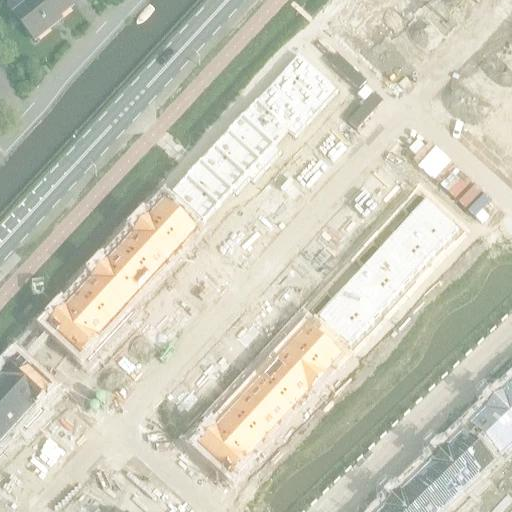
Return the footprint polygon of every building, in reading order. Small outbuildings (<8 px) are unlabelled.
[(31,0),(28,2),(24,0),(8,0),(6,6),(34,41),(51,27),(50,25),(72,8),(68,3),(71,0),(31,0)] [(351,0),(337,16),(370,46),(385,30),(386,29),(354,0),(351,0)] [(354,0),(386,29),(385,30),(392,36),(408,19),(401,12),(400,13),(386,0),(354,0)] [(386,0),(400,13),(401,12),(412,0),(386,0)] [(442,15),(435,22),(443,30),(450,22),(442,15)] [(450,22),(443,30),(451,37),(458,30),(450,22)] [(413,46),(405,54),(413,62),(421,54),(413,46)] [(511,59),(505,53),(498,60),(505,67),(511,60),(511,59)] [(421,54),(413,62),(422,69),(429,61),(421,54)] [(299,56),(283,74),(283,75),(284,74),(323,111),(339,93),(299,56)] [(283,75),(270,89),(309,126),(323,111),(284,74),(283,75)] [(481,78),(474,86),(482,93),(489,85),(481,78)] [(474,86),(467,94),(474,101),(482,93),(474,86)] [(270,89),(256,104),(288,134),(288,135),(295,141),(309,126),(270,89)] [(244,118),(242,119),(275,149),(275,148),(288,135),(288,134),(256,104),(244,118)] [(504,112),(487,130),(511,153),(511,121),(507,116),(507,115),(504,112)] [(243,117),(227,135),(228,135),(229,134),(268,170),(282,155),(275,148),(275,149),(242,119),(244,118),(243,117)] [(343,122),(336,129),(344,137),(351,129),(343,122)] [(351,129),(344,137),(352,144),(359,137),(351,129)] [(228,135),(215,149),(250,182),(250,183),(254,186),(268,170),(229,134),(228,135)] [(202,163),(201,164),(233,194),(232,195),(236,198),(250,183),(250,182),(215,149),(202,163)] [(315,151),(308,159),(316,167),(323,159),(315,151)] [(323,159),(316,167),(325,174),(332,166),(323,159)] [(202,162),(185,180),(186,180),(187,179),(219,209),(232,195),(233,194),(201,164),(202,163),(202,162)] [(186,180),(171,197),(203,226),(219,209),(187,179),(186,180)] [(288,182),(281,189),(289,197),(296,189),(288,182)] [(385,182),(378,190),(386,197),(393,190),(385,182)] [(296,189),(289,197),(297,204),(304,197),(296,189)] [(378,190),(371,198),(378,205),(386,197),(378,190)] [(419,196),(403,214),(406,218),(407,217),(442,250),(442,251),(443,251),(459,233),(419,196)] [(149,220),(148,221),(181,251),(197,233),(165,204),(149,220)] [(260,212),(253,219),(261,227),(268,219),(260,212)] [(354,216),(347,224),(355,231),(362,223),(354,216)] [(406,218),(391,235),(394,238),(395,237),(427,267),(442,251),(442,250),(407,217),(406,218)] [(268,219),(261,227),(269,234),(276,227),(268,219)] [(149,220),(133,236),(134,237),(135,236),(167,266),(181,251),(148,221),(149,220)] [(347,224),(340,231),(347,238),(355,231),(347,224)] [(134,237),(121,251),(153,281),(167,266),(135,236),(134,237)] [(380,253),(379,254),(412,283),(427,267),(395,237),(394,238),(380,253)] [(373,246),(356,265),(363,271),(364,270),(396,300),(412,283),(379,254),(380,253),(373,246)] [(323,249),(316,257),(324,264),(331,256),(323,249)] [(108,265),(107,266),(139,296),(153,281),(121,251),(108,265)] [(239,251),(231,259),(239,266),(246,259),(239,251)] [(316,257),(309,265),(316,272),(324,264),(316,257)] [(107,265),(92,281),(92,282),(93,281),(125,311),(126,310),(139,296),(107,266),(108,265),(107,265)] [(208,269),(201,276),(209,284),(216,276),(208,269)] [(363,271),(349,287),(381,317),(381,316),(396,300),(364,270),(363,271)] [(216,276),(209,284),(217,291),(224,283),(216,276)] [(92,282),(79,296),(119,332),(133,317),(126,310),(125,311),(93,281),(92,282)] [(334,303),(333,304),(365,334),(364,335),(365,335),(382,317),(381,316),(381,317),(349,287),(334,303)] [(288,288),(280,296),(288,303),(295,295),(288,288)] [(66,310),(65,311),(105,347),(119,332),(79,296),(66,310)] [(280,296),(273,303),(281,310),(288,303),(280,296)] [(327,297),(310,315),(349,351),(364,335),(365,334),(333,304),(334,303),(327,297)] [(180,299),(173,306),(181,314),(188,306),(180,299)] [(188,306),(181,314),(189,321),(196,314),(188,306)] [(66,310),(49,328),(89,365),(105,347),(65,311),(66,310)] [(302,324),(286,341),(325,377),(341,360),(302,324)] [(252,327),(245,334),(253,341),(260,334),(252,327)] [(152,329),(145,336),(153,344),(160,336),(152,329)] [(245,334),(238,342),(245,349),(253,341),(245,334)] [(160,336),(153,344),(162,351),(168,344),(160,336)] [(286,341),(270,358),(310,394),(310,395),(326,378),(325,377),(286,341)] [(270,358),(255,375),(294,411),(310,394),(270,358)] [(125,359),(118,366),(126,374),(133,366),(125,359)] [(221,360),(214,368),(222,375),(229,367),(221,360)] [(18,361),(1,380),(2,380),(2,379),(38,412),(39,412),(54,395),(18,361)] [(133,366),(126,374),(134,381),(141,374),(133,366)] [(214,368),(207,376),(215,383),(222,375),(214,368)] [(255,375),(240,391),(279,427),(294,411),(255,375)] [(0,382),(0,406),(20,425),(19,426),(26,432),(42,415),(39,412),(38,412),(2,379),(2,380),(0,382)] [(511,389),(504,397),(503,398),(511,406),(511,389)] [(224,408),(263,444),(279,427),(240,391),(224,408)] [(190,394),(183,401),(191,408),(198,401),(190,394)] [(502,395),(486,411),(487,413),(488,413),(511,438),(511,406),(503,398),(504,397),(502,395)] [(183,401),(176,409),(184,416),(191,408),(183,401)] [(0,435),(5,441),(19,426),(20,425),(0,406),(0,435)] [(210,424),(209,425),(248,461),(263,444),(224,408),(210,424)] [(487,413),(472,428),(501,458),(511,447),(511,438),(488,413),(487,413)] [(209,425),(192,442),(233,479),(249,462),(248,461),(209,425)] [(62,427),(55,435),(63,442),(70,434),(62,427)] [(70,434),(63,442),(71,449),(78,442),(70,434)] [(448,451),(477,482),(478,481),(493,466),(464,436),(448,451)] [(447,449),(430,465),(432,467),(432,466),(465,500),(465,499),(481,484),(478,481),(477,482),(448,451),(447,449)] [(32,459),(25,466),(34,474),(41,466),(32,459)] [(41,466),(34,474),(42,481),(49,474),(41,466)] [(432,467),(417,481),(446,511),(445,511),(459,511),(469,503),(465,499),(465,500),(432,466),(432,467)] [(402,496),(401,496),(416,511),(445,511),(446,511),(417,481),(402,496)] [(3,490),(0,493),(0,501),(4,505),(11,498),(3,490)] [(400,494),(384,510),(385,511),(386,511),(416,511),(401,496),(402,496),(400,494)] [(511,499),(507,495),(499,504),(505,510),(511,502),(511,499)] [(11,498),(4,505),(11,511),(12,511),(19,505),(11,498)] [(92,500),(85,508),(89,511),(95,511),(100,507),(92,500)]
